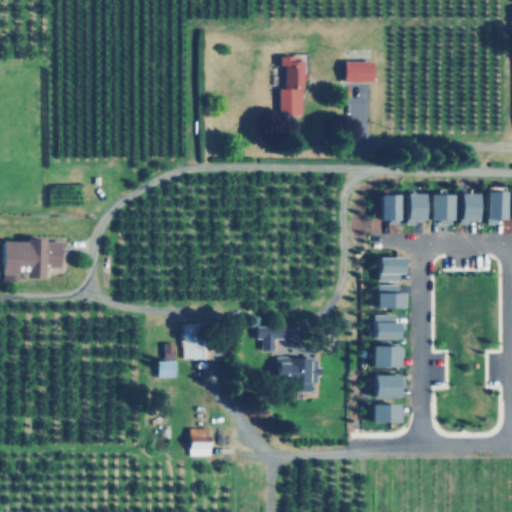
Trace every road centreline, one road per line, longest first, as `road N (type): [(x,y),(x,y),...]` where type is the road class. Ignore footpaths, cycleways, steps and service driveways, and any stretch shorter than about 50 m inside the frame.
road 1 (residential): [(71,296),(90,277),(107,210),(181,168),(511,170)]
road 2 (residential): [(421,451),(418,248),(511,248)]
road 3 (residential): [(511,451),(253,450)]
